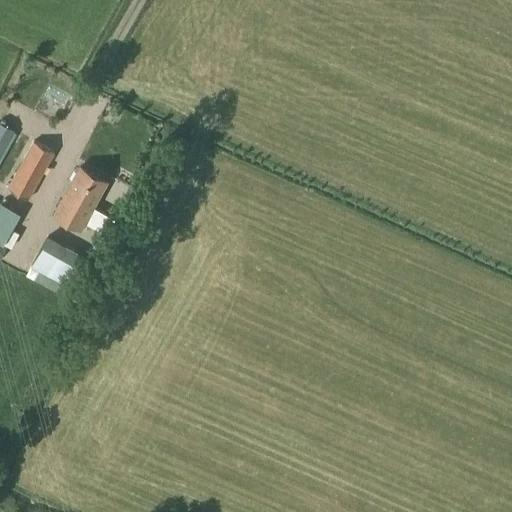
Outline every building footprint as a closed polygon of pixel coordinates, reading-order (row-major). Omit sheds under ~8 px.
[(0,123),(0,156),(14,131),(0,123)] [(33,141),(7,187),(29,200),(55,154),(33,141)] [(79,167),(54,214),(80,229),(83,223),(106,235),(114,220),(92,207),(106,182),(79,167)] [(0,203),(0,242),(3,245),(20,214),(0,203)] [(48,237),(30,269),(36,272),(32,280),(66,299),(88,261),(48,237)]
